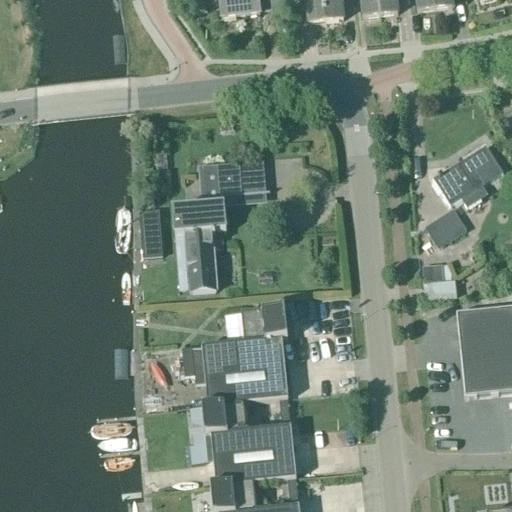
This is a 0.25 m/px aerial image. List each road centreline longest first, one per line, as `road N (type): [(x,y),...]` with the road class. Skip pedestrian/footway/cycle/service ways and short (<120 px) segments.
road 1 (secondary): [(390,468),(348,98)]
road 2 (secondary): [(24,111),(195,94)]
road 3 (tertiary): [(348,98),(382,81),(511,52)]
road 4 (secondary): [(195,94),(310,81),(348,98)]
road 5 (unclassified): [(390,468),(511,463)]
